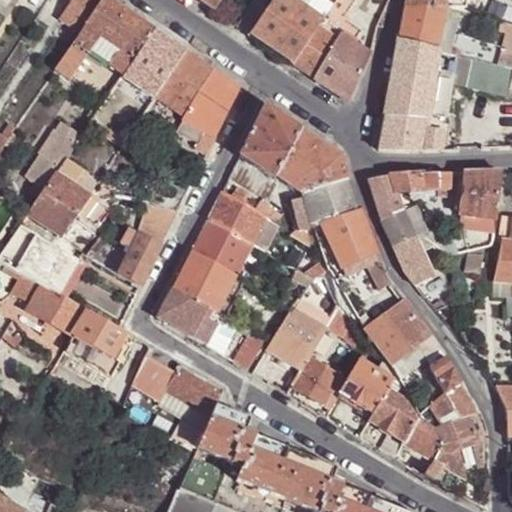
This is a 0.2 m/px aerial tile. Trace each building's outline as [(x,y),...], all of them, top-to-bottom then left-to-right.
[(0,0),(0,14),(5,19),(18,0),(0,0)] [(106,0),(102,0),(80,34),(74,42),(71,46),(54,72),(67,82),(97,39),(119,54),(110,68),(123,76),(128,69),(153,31),(106,0)] [(102,0),(73,0),(60,20),(80,34),(102,0)] [(195,0),(212,11),(220,0),(195,0)] [(250,37),(292,65),(317,27),(322,21),(306,10),(290,0),(274,0),(268,11),(250,37)] [(290,0),(306,10),(312,0),(290,0)] [(312,0),(306,10),(322,21),(335,0),(312,0)] [(405,0),(404,8),(445,9),(445,0),(405,0)] [(236,27),(250,37),(268,11),(254,1),(236,27)] [(445,9),(404,8),(397,43),(435,53),(445,9)] [(508,35),(510,25),(502,22),(500,33),(508,35)] [(292,65),(313,80),(337,40),(332,36),(317,27),(292,65)] [(375,38),(376,32),(370,29),(368,35),(375,38)] [(186,54),(153,31),(128,69),(161,91),(186,54)] [(371,56),(375,38),(368,35),(364,34),(359,48),(371,56)] [(349,103),(371,56),(359,48),(340,36),(337,40),(313,80),(349,103)] [(71,46),(74,42),(69,38),(66,43),(71,46)] [(435,53),(397,43),(390,80),(378,151),(422,152),(429,109),(438,54),(435,53)] [(212,71),(186,54),(161,91),(155,99),(186,117),(212,71)] [(429,109),(447,112),(451,85),(452,82),(450,82),(455,58),(450,57),(438,54),(429,109)] [(468,89),(474,63),(461,59),(458,59),(455,58),(450,82),(452,82),(451,85),(468,89)] [(511,71),(506,70),(474,63),(468,89),(511,99),(511,71)] [(240,90),(212,71),(186,117),(178,129),(177,131),(198,144),(195,150),(204,155),(206,156),(240,90)] [(265,106),(229,177),(263,197),(274,176),(300,130),(265,106)] [(116,120),(100,109),(93,120),(106,129),(109,130),(110,129),(116,120)] [(429,109),(422,152),(440,152),(447,112),(429,109)] [(64,163),(79,141),(70,134),(75,126),(65,119),(60,128),(65,132),(47,158),(41,154),(25,179),(35,186),(29,194),(38,200),(56,174),(64,163)] [(79,141),(84,132),(75,126),(70,134),(79,141)] [(40,154),(41,154),(47,158),(65,132),(60,128),(58,127),(40,154)] [(0,151),(13,132),(8,129),(7,132),(6,131),(2,137),(0,135),(0,151)] [(126,141),(110,129),(109,130),(106,129),(101,135),(121,149),(126,141)] [(302,194),(349,179),(340,156),(300,130),(274,176),(302,194)] [(96,186),(64,163),(56,174),(88,197),(96,186)] [(499,171),(464,173),(459,215),(461,215),(462,219),(460,229),(463,229),(466,253),(468,253),(484,248),(492,246),(499,171)] [(88,197),(56,174),(38,200),(20,226),(22,227),(26,229),(33,219),(60,238),(61,239),(73,221),(72,220),(76,216),(88,197)] [(445,174),(391,176),(396,192),(404,192),(434,190),(435,197),(445,197),(445,174)] [(396,192),(391,176),(367,180),(380,221),(402,211),(395,192),(396,192)] [(302,194),(303,199),(313,227),(322,224),(360,210),(349,179),(302,194)] [(237,188),(231,198),(243,206),(250,195),(237,188)] [(221,193),(207,220),(252,245),(265,219),(255,212),(243,206),(231,198),(221,193)] [(292,233),(310,245),(316,242),(313,227),(303,199),(298,200),(297,195),(288,198),(289,202),(286,203),(288,209),(293,207),(299,229),(292,233)] [(109,212),(88,197),(76,216),(89,225),(98,227),(109,212)] [(255,212),(265,219),(276,225),(282,215),(261,202),(255,212)] [(139,288),(176,214),(146,205),(140,220),(147,223),(140,235),(129,230),(121,245),(130,251),(117,275),(139,288)] [(414,239),(433,229),(418,206),(402,211),(414,239)] [(360,210),(322,224),(341,268),(376,253),(360,210)] [(402,211),(380,221),(393,248),(414,239),(402,211)] [(511,219),(503,218),(498,244),(500,245),(492,284),(509,285),(509,300),(511,299),(511,219)] [(265,219),(252,245),(265,253),(279,226),(276,225),(265,219)] [(207,220),(191,253),(235,278),(252,245),(207,220)] [(26,229),(22,227),(1,263),(41,286),(57,295),(78,260),(56,247),(49,243),(26,229)] [(443,251),(436,234),(433,229),(414,239),(393,248),(405,275),(414,287),(432,279),(421,253),(433,248),(435,255),(443,251)] [(446,257),(458,255),(449,233),(442,236),(441,232),(436,234),(443,251),(446,257)] [(313,258),(298,271),(314,279),(316,278),(325,272),(321,258),(316,242),(310,245),(313,258)] [(252,245),(235,278),(248,286),(265,253),(252,245)] [(483,257),(484,248),(468,253),(468,256),(483,257)] [(191,253),(173,288),(207,309),(216,314),(235,278),(191,253)] [(376,253),(341,268),(346,279),(366,269),(379,261),(376,253)] [(479,277),(483,257),(468,256),(464,276),(479,277)] [(366,269),(381,295),(392,287),(385,278),(379,261),(366,269)] [(298,271),(297,270),(292,278),(307,286),(309,283),(314,279),(298,271)] [(325,272),(316,278),(320,283),(328,278),(325,272)] [(27,312),(71,338),(86,312),(57,295),(41,286),(27,312)] [(374,300),(384,315),(403,301),(392,287),(381,295),(374,300)] [(157,319),(192,339),(204,314),(207,309),(173,288),(157,319)] [(284,294),(277,304),(290,313),(293,309),(297,302),(284,294)] [(351,313),(362,333),(380,318),(367,301),(351,313)] [(380,318),(362,333),(390,366),(429,336),(403,301),(384,315),(380,318)] [(433,312),(443,307),(441,302),(430,308),(433,312)] [(290,313),(277,304),(269,318),(282,327),(290,313)] [(350,323),(341,305),(331,323),(369,348),(363,340),(358,336),(350,323)] [(290,313),(282,327),(267,352),(300,372),(311,356),(327,329),(293,309),(290,313)] [(116,352),(126,335),(119,331),(119,330),(118,329),(117,330),(86,312),(71,338),(115,363),(120,354),(116,352)] [(192,339),(221,356),(226,349),(221,346),(224,342),(231,327),(204,314),(192,339)] [(234,364),(247,371),(265,343),(252,334),(234,364)] [(399,380),(426,360),(438,351),(429,336),(390,366),(399,380)] [(374,354),(369,348),(366,353),(373,357),(374,354)] [(443,396),(458,385),(448,366),(438,351),(426,360),(432,371),(429,372),(443,396)] [(311,356),(300,372),(292,387),(331,409),(340,395),(350,379),(311,356)] [(145,358),(132,387),(160,402),(161,403),(166,393),(165,392),(175,374),(145,358)] [(361,360),(350,379),(340,395),(374,415),(389,390),(394,382),(393,380),(391,378),(394,375),(384,363),(380,371),(361,360)] [(200,412),(209,418),(215,406),(210,382),(180,366),(175,374),(165,392),(166,393),(200,412)] [(404,393),(394,382),(389,390),(401,398),(404,393)] [(428,408),(441,428),(474,414),(458,385),(443,396),(428,408)] [(511,388),(493,389),(495,390),(496,390),(505,413),(506,439),(511,438),(511,388)] [(389,390),(374,415),(371,420),(396,435),(394,438),(391,436),(382,451),(397,459),(404,446),(420,419),(406,400),(401,398),(389,390)] [(158,406),(191,426),(200,412),(166,393),(161,403),(160,402),(158,406)] [(399,511),(390,508),(374,501),(342,489),(332,485),(334,478),(337,471),(303,457),(287,451),(255,438),(245,434),(247,427),(250,420),(215,406),(209,418),(196,449),(241,468),(236,483),(313,511),(399,511)] [(0,461),(18,417),(0,409),(0,461)] [(182,442),(196,449),(209,418),(200,412),(191,426),(182,442)] [(444,446),(442,448),(434,463),(427,476),(435,481),(443,467),(449,471),(467,481),(463,470),(458,451),(483,441),(482,433),(474,414),(441,428),(432,431),(444,446)] [(442,448),(420,419),(404,446),(434,463),(442,448)] [(257,431),(247,427),(245,434),(255,438),(257,431)] [(484,455),(483,441),(458,451),(463,470),(477,464),(476,458),(484,455)] [(290,443),(287,451),(303,457),(305,452),(290,443)] [(232,511),(313,511),(236,483),(241,468),(196,449),(194,454),(178,491),(232,511)] [(485,469),(484,455),(476,458),(477,464),(478,470),(485,469)] [(443,467),(435,481),(441,485),(449,471),(443,467)] [(345,483),(334,478),(332,485),(342,489),(345,483)] [(0,511),(26,511),(0,492),(0,481),(1,480),(0,479),(0,511)] [(232,511),(178,491),(168,511),(232,511)] [(377,494),(374,501),(390,508),(392,503),(377,494)] [(48,511),(52,505),(33,497),(26,511),(48,511)]
